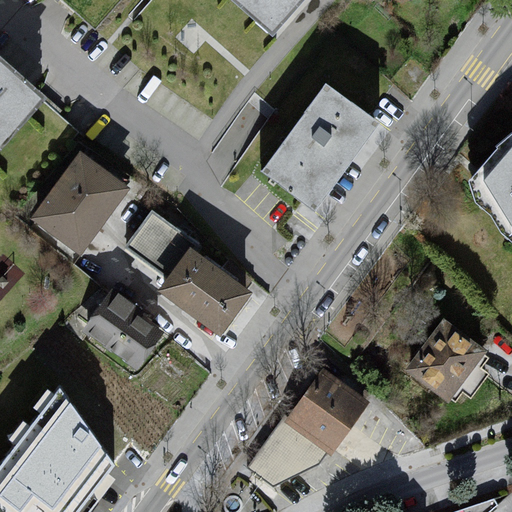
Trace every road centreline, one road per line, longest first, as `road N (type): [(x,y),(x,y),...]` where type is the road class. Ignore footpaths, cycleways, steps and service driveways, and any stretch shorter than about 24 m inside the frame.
road 1 (residential): [(0,4),(304,301)]
road 2 (secondary): [(511,27),(304,301)]
road 3 (secondary): [(304,301),(145,511)]
road 4 (residential): [(511,448),(348,511)]
